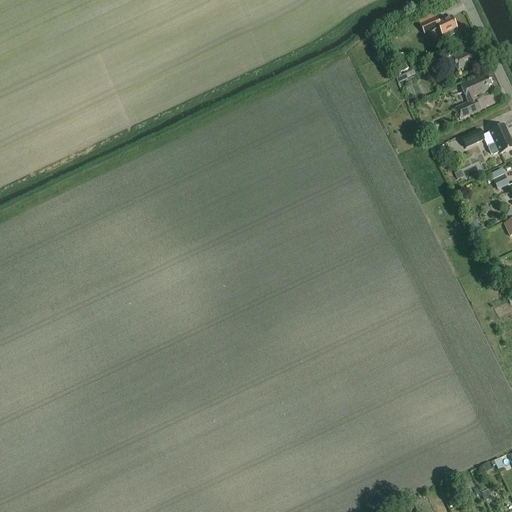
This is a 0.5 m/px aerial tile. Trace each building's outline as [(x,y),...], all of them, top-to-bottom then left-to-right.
[(436,17),(425,23),(420,25),(424,35),(439,29),(444,40),(458,34),(456,30),(457,29),(451,17),(439,23),(436,17)] [(435,62),(437,67),(439,71),(455,64),(458,72),(471,66),(469,64),(480,59),(475,49),(465,54),(464,52),(457,55),(456,53),(435,62)] [(404,54),(397,57),(403,72),(410,69),(404,54)] [(483,76),(460,86),(468,103),(455,109),(460,120),(480,111),(474,97),(490,90),(488,87),(491,85),(488,77),(485,79),(483,76)] [(495,144),(489,147),(488,149),(491,155),(493,156),(499,153),(500,155),(511,149),(511,143),(504,126),(489,132),(495,144)] [(485,141),(480,130),(461,139),(466,149),(485,141)] [(450,150),(447,144),(431,151),(434,158),(450,150)] [(503,175),(493,180),(496,186),(502,183),(504,186),(507,184),(504,177),(503,175)] [(480,230),(477,224),(475,221),(467,225),(472,234),(480,230)] [(503,468),(499,459),(494,462),(498,470),(503,468)] [(486,476),(493,472),(489,463),(481,467),(486,476)] [(486,501),(492,498),(488,490),(482,493),(486,501)]
